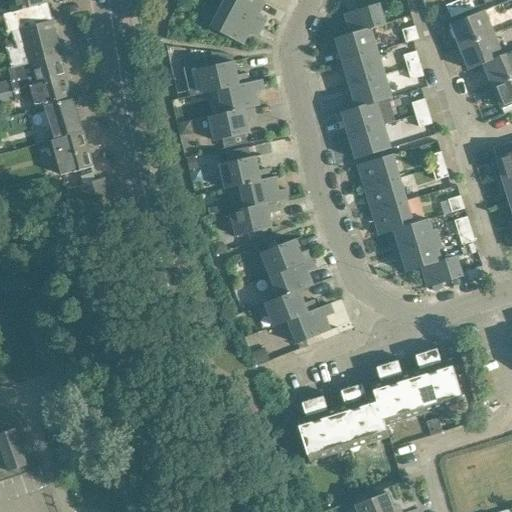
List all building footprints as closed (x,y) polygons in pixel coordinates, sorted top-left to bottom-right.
[(48,4),(46,0),(0,0),(0,17),(4,16),(13,14),(16,13),(48,4)] [(259,14),(265,2),(261,0),(225,0),(222,6),(262,27),(267,19),(259,14)] [(463,14),(474,9),(470,0),(459,0),(457,1),(463,14)] [(451,18),(463,14),(457,1),(445,6),(451,18)] [(21,31),(53,23),(48,4),(16,13),(21,31)] [(337,42),(372,32),(371,27),(385,23),(379,4),(358,11),(357,6),(347,9),(349,14),(345,15),(351,34),(336,39),(337,42)] [(257,36),(262,27),(222,6),(211,29),(242,45),(249,32),(257,36)] [(460,48),(493,34),(484,11),(451,25),(460,48)] [(5,48),(11,69),(60,55),(53,23),(21,31),(16,13),(13,14),(4,16),(0,17),(0,23),(5,22),(8,34),(12,33),(15,45),(5,48)] [(419,40),(415,27),(403,31),(406,43),(419,40)] [(344,65),(379,54),(372,32),(337,42),(344,65)] [(502,57),(502,56),(493,34),(460,48),(469,71),(484,65),(484,64),(502,57)] [(408,68),(420,64),(416,52),(404,56),(408,68)] [(493,87),(511,78),(511,52),(502,56),(502,57),(484,64),(484,65),(493,87)] [(351,87),(385,77),(379,54),(344,65),(351,87)] [(0,94),(66,77),(60,55),(11,69),(9,70),(11,80),(0,83),(0,94)] [(204,94),(262,81),(262,80),(248,83),(245,74),(237,77),(233,62),(199,70),(204,94)] [(408,68),(411,80),(424,77),(420,64),(408,68)] [(46,107),(72,100),(66,77),(0,94),(0,103),(1,106),(16,101),(16,102),(33,98),(36,109),(46,107)] [(342,114),(377,104),(376,102),(391,97),(385,77),(351,87),(357,108),(342,113),(342,114)] [(511,78),(493,87),(502,109),(511,105),(511,78)] [(209,117),(259,106),(256,92),(264,90),(262,81),(204,94),(204,95),(219,91),(224,114),(209,117)] [(55,140),(83,132),(72,100),(46,107),(36,109),(44,107),(55,140)] [(416,116),(428,112),(425,100),(412,104),(416,116)] [(349,137),(383,126),(377,104),(342,114),(349,137)] [(259,106),(209,117),(215,142),(222,140),(225,149),(247,144),(245,135),(250,134),(247,120),(255,118),(253,108),(259,107),(259,106)] [(416,116),(420,128),(432,124),(428,112),(416,116)] [(178,124),(181,136),(193,134),(190,121),(178,124)] [(383,126),(349,137),(356,160),(390,149),(383,126)] [(55,140),(55,141),(52,141),(61,176),(73,173),(92,167),(83,132),(55,140)] [(224,182),(268,172),(267,169),(258,171),(255,157),(250,158),(248,148),(218,155),(224,182)] [(432,169),(444,165),(441,153),(428,157),(432,169)] [(499,185),(511,180),(511,154),(497,159),(502,173),(496,175),(499,185)] [(365,189),(399,178),(392,155),(358,166),(365,189)] [(196,158),(187,160),(189,172),(199,170),(196,158)] [(432,169),(436,181),(448,177),(444,165),(432,169)] [(245,206),(288,196),(287,190),(278,192),(275,177),(269,179),(268,172),(224,182),(226,189),(240,186),(245,206)] [(372,212),(406,201),(399,178),(365,189),(372,212)] [(84,198),(107,191),(103,179),(80,186),(84,198)] [(511,206),(511,205),(511,180),(499,185),(502,194),(507,192),(511,206)] [(87,210),(111,203),(107,191),(84,198),(87,210)] [(288,196),(245,206),(245,209),(231,212),(236,237),(271,229),(268,215),(277,213),(275,203),(289,200),(288,196)] [(448,201),(452,213),(464,209),(461,197),(448,201)] [(81,201),(74,204),(78,215),(85,213),(81,201)] [(394,231),(413,224),(406,201),(372,212),(379,236),(394,231)] [(116,218),(114,213),(111,203),(87,210),(92,226),(116,218)] [(217,207),(207,209),(208,216),(218,214),(217,207)] [(459,234),(471,230),(467,218),(455,221),(459,234)] [(395,253),(439,240),(436,230),(432,231),(428,220),(413,224),(394,231),(398,243),(393,245),(395,253)] [(459,234),(462,246),(475,242),(471,230),(459,234)] [(270,276),(312,260),(308,250),(300,254),(295,240),(261,253),(270,276)] [(422,268),(441,261),(438,250),(441,249),(439,240),(395,253),(398,261),(403,260),(407,273),(422,268)] [(441,261),(422,268),(428,288),(432,287),(433,291),(443,288),(441,284),(462,277),(456,257),(441,261)] [(265,304),(313,286),(307,272),(316,269),(312,260),(270,276),(279,298),(265,304)] [(274,327),(330,305),(329,304),(316,310),(312,301),(304,304),(299,292),(313,286),(265,304),(274,327)] [(330,305),(274,327),(288,322),(297,344),(330,331),(325,318),(333,314),(330,305)] [(411,374),(423,414),(463,401),(451,361),(441,364),(435,345),(414,351),(420,371),(411,374)] [(423,414),(411,374),(402,376),(396,357),(375,363),(381,383),(372,385),(388,437),(389,437),(385,425),(423,414)] [(388,437),(372,385),(372,386),(375,397),(367,400),(361,380),(339,387),(346,406),(337,409),(349,449),(388,437)] [(349,449),(337,409),(328,412),(322,392),(301,399),(307,418),(297,421),(309,461),(349,449)] [(27,466),(15,430),(14,429),(0,434),(0,447),(9,472),(27,466)] [(400,511),(399,506),(394,508),(388,494),(356,506),(358,511),(400,511)]
